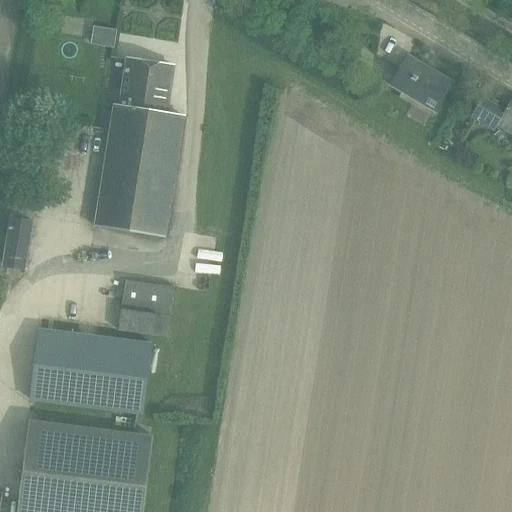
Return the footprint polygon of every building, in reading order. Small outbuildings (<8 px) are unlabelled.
[(436,110),(446,94),(454,81),(410,55),(393,85),(436,110)] [(114,105),(95,225),(166,236),(184,116),(167,114),(175,66),(127,58),(119,106),(114,105)] [(363,89),(357,99),(368,106),(374,95),(363,89)] [(511,134),(511,99),(505,111),(482,97),(471,118),(495,132),(498,126),(511,134)] [(442,142),(438,148),(443,151),(447,144),(442,142)] [(27,259),(33,221),(9,217),(3,255),(27,259)] [(174,287),(125,281),(122,309),(121,309),(118,331),(154,335),(154,336),(169,338),(172,316),(170,316),(174,287)] [(40,329),(31,400),(142,415),(151,343),(40,329)] [(16,511),(142,511),(153,436),(28,420),(16,511)]
